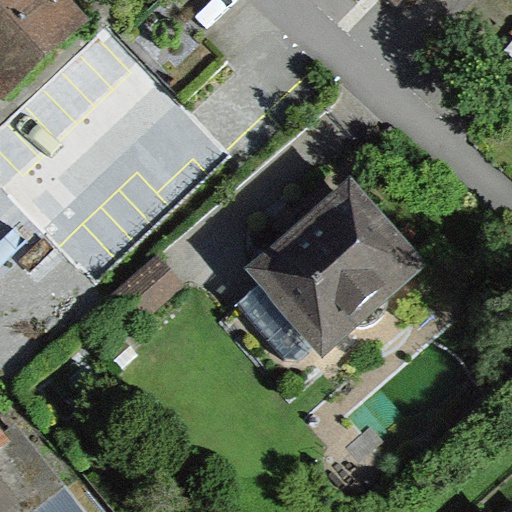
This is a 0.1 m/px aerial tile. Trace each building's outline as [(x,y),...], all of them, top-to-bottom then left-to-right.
[(221,160),(71,0),(0,0),(0,307),(28,338),(221,160)] [(410,0),(385,0),(398,12),(410,0)] [(426,274),(350,189),(247,280),(323,365),(426,274)] [(181,293),(156,261),(79,323),(105,355),(181,293)] [(4,437),(12,447),(0,456),(0,511),(40,511),(68,490),(17,426),(4,437)] [(0,456),(12,447),(4,437),(0,432),(0,456)]
